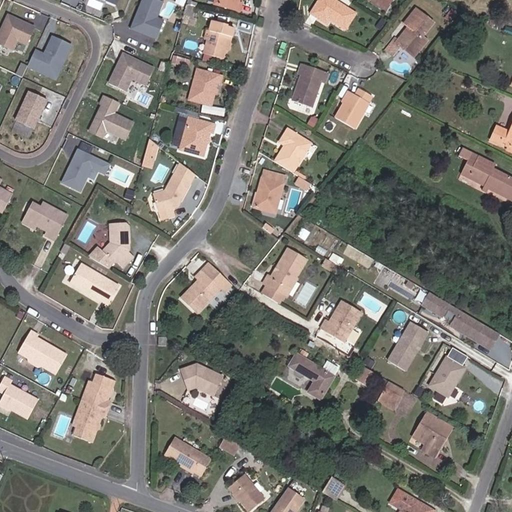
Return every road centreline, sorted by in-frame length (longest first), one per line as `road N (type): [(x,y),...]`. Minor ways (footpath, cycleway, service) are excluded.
road 1 (residential): [(271,25),(223,189),(209,219),(151,282),(140,343)]
road 2 (residential): [(0,152),(15,161),(46,156),(96,55),(88,25),(31,0)]
road 3 (residential): [(0,270),(23,296),(96,339),(140,343)]
road 4 (residential): [(140,343),(134,496)]
road 5 (residential): [(134,496),(0,445)]
